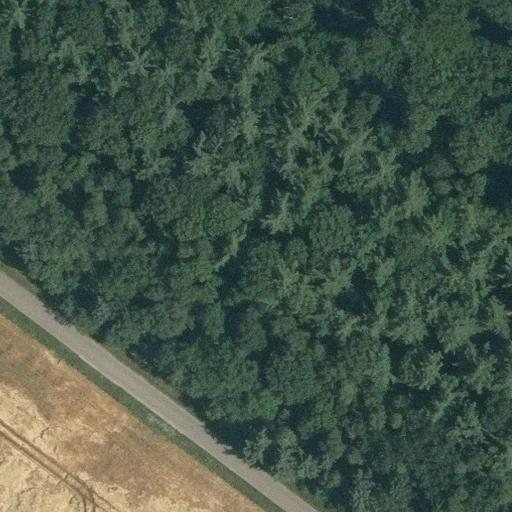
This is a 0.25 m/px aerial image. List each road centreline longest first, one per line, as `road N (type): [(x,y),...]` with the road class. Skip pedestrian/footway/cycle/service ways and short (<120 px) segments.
road 1 (unclassified): [(301,511),(0,284)]
road 2 (track): [(511,189),(266,0)]
